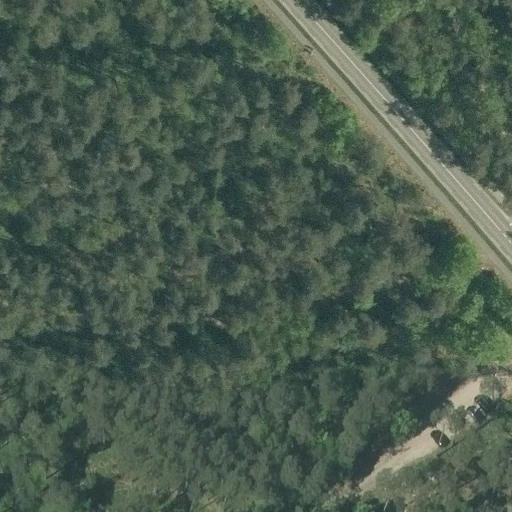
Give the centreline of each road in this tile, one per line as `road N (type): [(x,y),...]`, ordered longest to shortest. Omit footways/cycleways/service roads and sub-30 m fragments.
road 1 (primary): [(511,245),(292,0)]
road 2 (track): [(492,252),(231,321)]
road 3 (track): [(511,356),(322,511)]
road 4 (track): [(231,321),(83,318),(0,303)]
road 5 (track): [(231,321),(246,364),(284,402),(314,511)]
